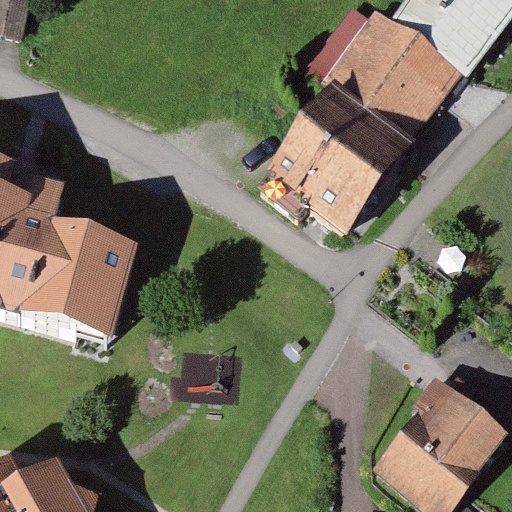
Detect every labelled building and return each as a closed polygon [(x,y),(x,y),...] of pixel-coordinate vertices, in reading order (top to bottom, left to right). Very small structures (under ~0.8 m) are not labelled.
[(0,0),(0,39),(4,40),(24,43),(30,0),(0,0)] [(511,29),(511,2),(509,0),(414,0),(382,42),(457,100),(462,93),(511,29)] [(457,100),(382,42),(354,21),(309,79),(332,97),(255,196),(336,257),(431,135),(457,100)] [(67,197),(0,180),(0,332),(111,361),(136,264),(55,243),(67,197)] [(461,511),(508,453),(438,398),(371,483),(408,511),(461,511)] [(3,477),(0,479),(0,511),(72,511),(55,482),(18,503),(3,477)]
